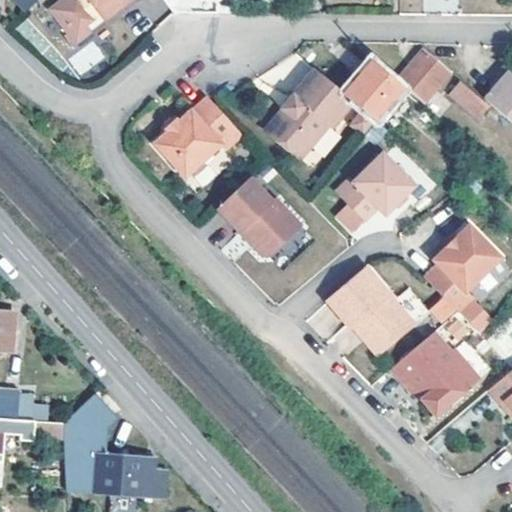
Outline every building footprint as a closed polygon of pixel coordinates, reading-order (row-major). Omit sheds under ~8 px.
[(60,0),(51,7),(76,41),(91,30),(84,20),(98,9),(106,19),(125,4),(122,0),(60,0)] [(98,9),(84,20),(91,30),(106,19),(98,9)] [(96,43),(69,56),(78,73),(104,60),(96,43)] [(451,71),(425,45),(397,79),(424,103),(451,71)] [(372,61),(345,93),(354,100),(376,117),(402,86),(372,61)] [(345,93),(314,68),(293,94),(297,97),(285,111),(268,132),(301,159),(330,124),(333,126),(354,100),(345,93)] [(483,95),(511,121),(511,74),(505,68),(483,95)] [(470,90),(460,81),(449,94),(459,104),(470,90)] [(470,90),(459,104),(478,120),(489,107),(470,90)] [(297,97),(293,94),(281,108),(285,111),(297,97)] [(242,132),(207,95),(191,109),(190,108),(178,120),(167,129),(154,142),(185,175),(220,143),(225,148),(242,132)] [(363,135),(372,123),(358,112),(349,124),(363,135)] [(175,117),(165,127),(167,129),(178,120),(175,117)] [(383,213),(413,184),(381,151),(352,179),(349,176),(335,189),(348,202),(362,217),(363,218),(376,205),(383,213)] [(195,191),(213,176),(205,167),(187,182),(195,191)] [(249,175),(217,206),(240,230),(243,227),(251,235),(251,242),(261,253),(268,253),(300,223),(274,196),(272,199),(249,175)] [(362,217),(348,202),(336,214),(350,228),(362,217)] [(437,262),(424,276),(457,311),(471,297),(465,291),(500,257),(469,224),(457,236),(446,246),(433,258),(437,262)] [(243,227),(240,230),(251,242),(251,235),(243,227)] [(453,232),(442,243),(446,246),(457,236),(453,232)] [(363,265),(324,299),(349,328),(351,325),(355,323),(363,333),(362,339),(375,354),(412,323),(363,265)] [(16,311),(0,310),(0,348),(6,349),(7,335),(15,336),(16,311)] [(355,323),(351,325),(362,339),(363,333),(355,323)] [(432,332),(389,367),(408,391),(411,388),(414,386),(421,395),(418,397),(432,414),(472,380),(460,366),(461,359),(452,349),(448,352),(432,332)] [(7,335),(6,349),(14,349),(15,336),(7,335)] [(476,378),(461,359),(460,366),(472,380),(476,378)] [(511,369),(485,392),(497,407),(501,404),(511,416),(511,417),(511,369)] [(414,386),(411,388),(418,397),(421,395),(414,386)] [(0,387),(0,390),(0,417),(18,419),(21,388),(0,387)] [(171,469),(156,467),(156,457),(105,455),(108,428),(119,418),(96,392),(62,422),(66,490),(169,496),(171,469)] [(501,404),(497,407),(507,420),(511,416),(501,404)] [(32,421),(0,419),(0,485),(3,485),(7,432),(22,433),(21,439),(30,439),(32,421)]
